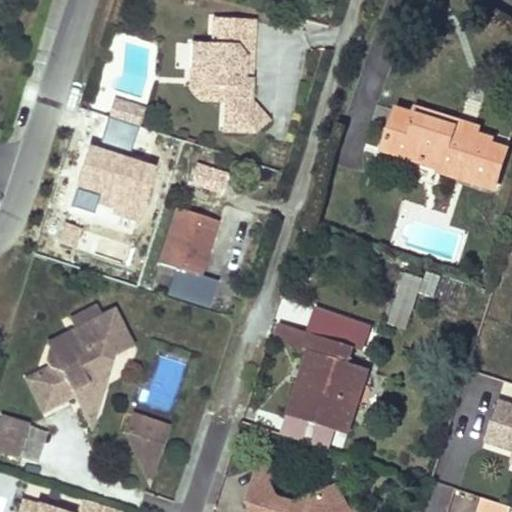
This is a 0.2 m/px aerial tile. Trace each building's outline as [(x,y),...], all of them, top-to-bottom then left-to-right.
[(332,7),(311,0),(310,0),(303,21),(325,29),(332,7)] [(224,88),(223,103),(222,131),(254,133),(267,121),(250,104),(255,21),(211,18),(210,44),(190,43),(188,68),(203,69),(202,86),(224,88)] [(203,69),(188,68),(187,89),(198,101),(223,103),(224,88),(202,86),(203,69)] [(111,104),(107,120),(138,129),(143,113),(111,104)] [(415,115),(476,134),(478,126),(417,107),(415,115)] [(494,188),(500,168),(506,149),(490,144),(491,139),(476,134),(415,115),(397,109),(384,150),(441,167),(440,171),(494,188)] [(154,169),(89,147),(75,189),(98,197),(95,205),(137,219),(154,169)] [(229,174),(197,163),(190,183),(223,194),(229,174)] [(198,274),(207,247),(216,220),(177,207),(159,261),(175,267),(198,274)] [(198,274),(175,267),(166,294),(207,308),(216,280),(198,274)] [(74,396),(77,402),(80,408),(101,397),(105,387),(99,375),(110,370),(114,358),(134,348),(114,309),(102,315),(97,305),(70,319),(75,329),(70,331),(74,340),(51,351),(48,362),(50,367),(33,376),(49,408),(74,396)] [(395,306),(391,322),(406,326),(410,311),(395,306)] [(308,349),(287,412),(344,431),(365,367),(345,360),(350,344),(304,330),(299,346),(308,349)] [(99,375),(105,387),(110,370),(99,375)] [(25,380),(42,412),(49,408),(33,376),(25,380)] [(80,408),(91,429),(101,397),(80,408)] [(511,404),(497,400),(485,438),(511,446),(511,404)] [(170,424),(132,412),(124,434),(150,486),(170,424)] [(0,449),(16,454),(21,439),(26,424),(2,416),(0,420),(0,449)] [(277,495),(267,477),(249,487),(245,501),(251,511),(359,511),(346,507),(332,482),(296,502),(277,495)] [(77,511),(60,511),(22,501),(19,511),(121,511),(81,499),(77,511)]
